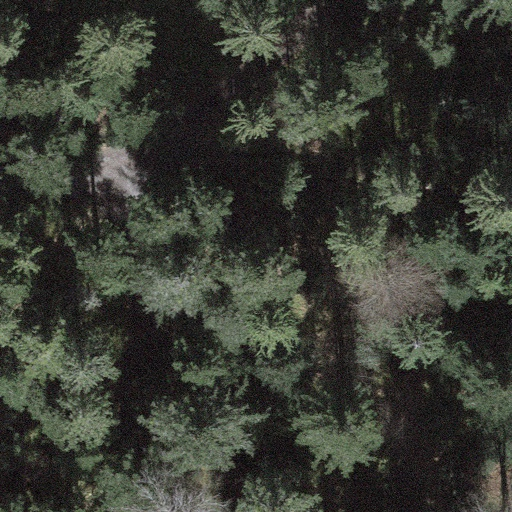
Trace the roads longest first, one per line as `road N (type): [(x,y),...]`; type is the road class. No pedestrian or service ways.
road 1 (track): [(0,195),(75,176),(107,187),(132,209),(149,290),(126,511)]
road 2 (track): [(75,176),(208,96),(325,0)]
